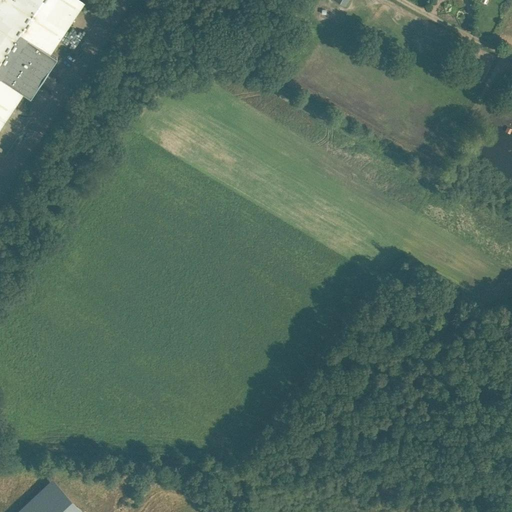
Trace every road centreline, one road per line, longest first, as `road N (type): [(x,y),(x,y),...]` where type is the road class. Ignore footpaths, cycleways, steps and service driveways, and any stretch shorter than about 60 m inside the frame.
road 1 (unclassified): [(0,192),(128,0)]
road 2 (track): [(511,56),(403,0)]
